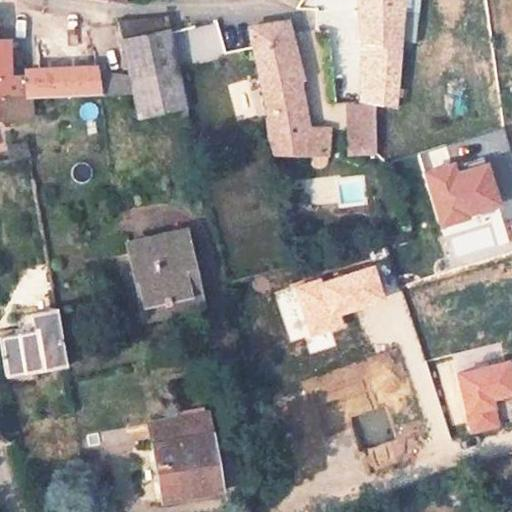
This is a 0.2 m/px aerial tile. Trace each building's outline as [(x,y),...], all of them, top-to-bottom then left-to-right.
[(393,107),(402,0),(300,0),(297,6),(358,7),(362,17),(364,41),(363,103),(393,107)] [(306,131),(289,37),(286,19),(253,24),(251,23),(275,157),(332,158),(332,133),(306,131)] [(189,110),(172,25),(121,36),(138,121),(189,110)] [(11,71),(13,44),(0,43),(0,101),(43,99),(97,96),(93,67),(11,71)] [(43,99),(0,101),(0,121),(27,119),(27,114),(43,113),(43,99)] [(25,141),(4,143),(6,159),(27,156),(25,141)] [(473,219),(471,214),(501,205),(489,164),(459,173),(456,164),(425,173),(442,228),(473,219)] [(195,272),(186,234),(130,247),(145,315),(195,303),(188,274),(195,272)] [(344,326),(341,316),(386,301),(375,266),(322,283),(321,278),(294,287),(311,337),(344,326)] [(18,309),(49,306),(46,267),(16,269),(18,309)] [(82,369),(72,314),(37,319),(40,337),(21,340),(26,379),(82,369)] [(511,366),(511,362),(458,375),(472,433),(501,426),(495,400),(511,396),(511,366)] [(227,492),(214,416),(152,427),(165,503),(227,492)]
